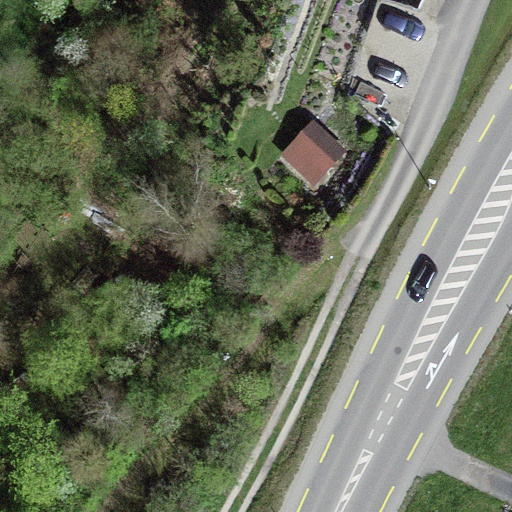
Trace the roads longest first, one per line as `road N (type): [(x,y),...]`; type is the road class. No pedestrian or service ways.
road 1 (primary): [(340,511),(511,178)]
road 2 (track): [(117,511),(351,254)]
road 3 (track): [(380,427),(511,492)]
